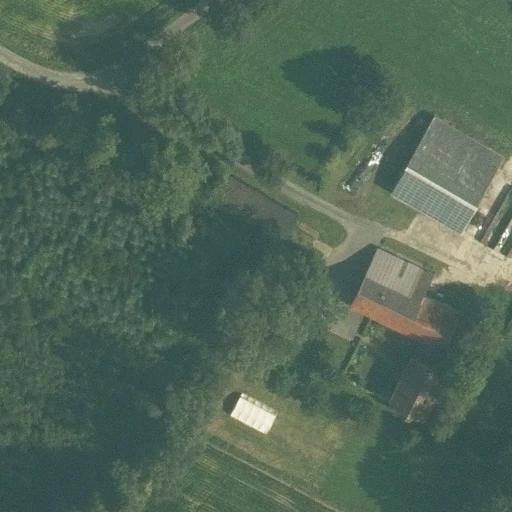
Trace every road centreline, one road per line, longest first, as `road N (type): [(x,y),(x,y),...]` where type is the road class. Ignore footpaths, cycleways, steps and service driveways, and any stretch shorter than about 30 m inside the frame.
road 1 (track): [(85,511),(336,228)]
road 2 (unclassified): [(0,54),(59,79),(87,78),(199,0)]
